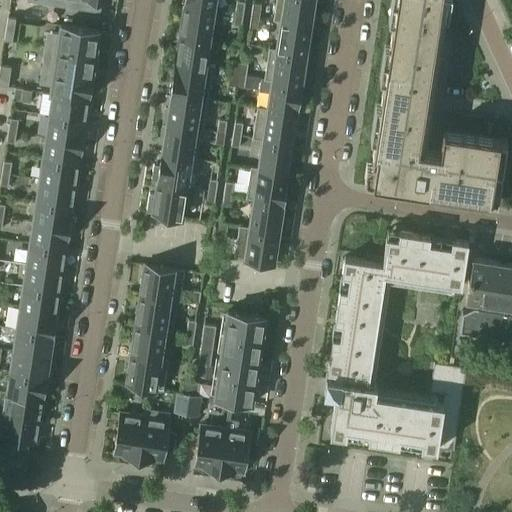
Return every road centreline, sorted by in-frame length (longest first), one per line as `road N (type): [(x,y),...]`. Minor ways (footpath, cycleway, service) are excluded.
road 1 (residential): [(67,490),(144,0)]
road 2 (residential): [(278,511),(323,198)]
road 3 (residential): [(323,198),(352,0)]
road 4 (residential): [(511,226),(323,198)]
road 5 (residential): [(209,511),(67,490)]
